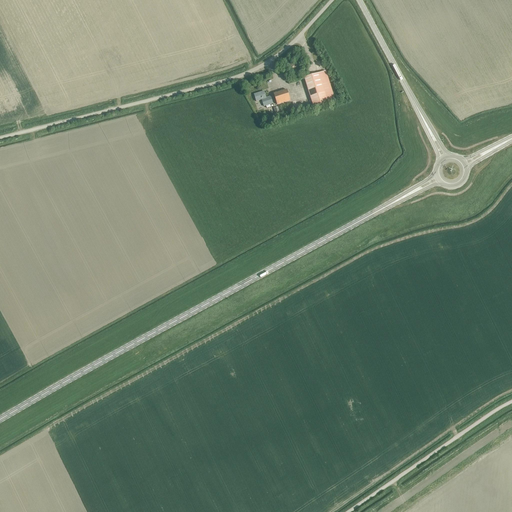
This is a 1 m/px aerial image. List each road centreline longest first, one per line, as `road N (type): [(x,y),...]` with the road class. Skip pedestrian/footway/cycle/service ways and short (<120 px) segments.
road 1 (secondary): [(0,421),(409,193)]
road 2 (unclassified): [(0,137),(236,76),(284,50),(332,0)]
road 3 (unclassified): [(347,511),(511,401)]
road 4 (tertiary): [(416,106),(358,0)]
